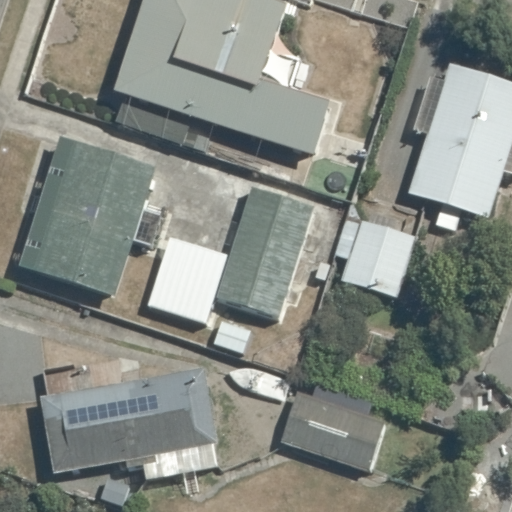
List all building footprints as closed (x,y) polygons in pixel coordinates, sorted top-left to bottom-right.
[(280,4),(267,0),(139,0),(109,94),(307,158),(323,108),(276,92),(288,54),(266,47),(280,4)] [(511,85),(446,65),(405,196),(485,221),(501,167),(511,169),(511,85)] [(150,170),(59,143),(22,273),(111,299),(127,243),(148,249),(157,216),(138,210),(150,170)] [(210,300),(213,301),(277,320),(311,211),(247,191),(228,254),(165,235),(143,307),(202,325),(210,300)] [(413,237),(358,221),(339,282),(394,299),(413,237)] [(253,328),(217,316),(208,344),(244,356),(253,328)] [(203,367),(112,376),(113,384),(43,391),(51,472),(136,463),(138,478),(214,470),(203,367)] [(385,423),(297,395),(281,445),(369,472),(385,423)]
